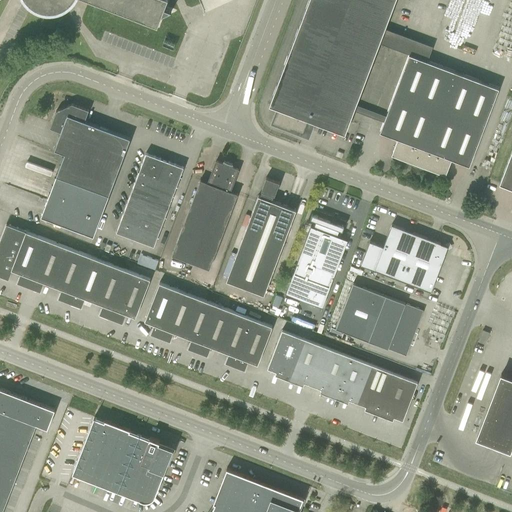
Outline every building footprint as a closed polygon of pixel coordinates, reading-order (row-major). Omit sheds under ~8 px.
[(24,0),(26,2),(28,4),(30,6),(32,7),(34,9),(36,10),(38,11),(41,12),(43,13),(46,13),(49,13),(51,13),(54,13),(56,12),(59,12),(61,11),(63,10),(66,8),(68,7),(70,5),(72,3),(73,1),(74,0),(91,0),(158,26),(162,15),(172,11),(164,8),(167,0),(24,0)] [(308,0),(269,104),(278,107),(273,122),(290,128),(291,127),(304,131),(309,119),(345,132),(395,0),(308,0)] [(356,104),(354,110),(383,121),(380,131),(398,138),(391,154),(408,160),(445,175),(451,160),(451,159),(456,160),(469,165),(471,160),(499,87),(427,60),(433,45),(385,27),(379,42),(409,53),(386,115),(356,104)] [(109,195),(130,138),(85,120),(89,109),(72,103),(57,110),(50,127),(61,131),(55,149),(65,153),(57,175),(109,195)] [(511,149),(499,184),(511,188),(511,149)] [(116,232),(154,246),(184,167),(146,152),(116,232)] [(208,182),(200,180),(172,254),(209,269),(238,194),(230,191),(238,169),(231,166),(232,164),(224,160),(223,163),(216,161),(208,182)] [(94,235),(109,195),(57,175),(42,215),(94,235)] [(258,195),(227,280),(264,294),(296,209),(272,200),(274,195),(275,195),(280,182),(266,177),(261,190),(262,191),(260,195),(258,195)] [(316,220),(314,226),(311,225),(286,293),(322,307),(348,239),(337,235),(339,229),(342,230),(344,225),(337,222),(335,227),(329,224),(331,220),(313,213),(311,218),(316,220)] [(0,239),(21,247),(27,231),(6,223),(0,239)] [(370,240),(361,264),(431,291),(448,245),(392,224),(383,246),(370,240)] [(27,231),(21,247),(15,262),(12,269),(13,269),(21,273),(17,282),(29,287),(47,239),(27,231)] [(0,239),(0,256),(15,262),(21,247),(0,239)] [(56,278),(68,247),(47,239),(29,287),(41,291),(44,282),(53,285),(56,278)] [(68,247),(56,278),(53,285),(62,288),(58,298),(70,302),(88,255),(87,254),(68,247)] [(159,260),(140,254),(137,263),(154,269),(155,270),(159,260)] [(82,307),(85,297),(94,301),(109,262),(88,255),(70,302),(82,307)] [(12,269),(15,262),(0,256),(0,275),(9,279),(13,269),(12,269)] [(150,278),(109,262),(94,301),(103,304),(99,314),(123,323),(126,313),(136,317),(150,278)] [(154,324),(150,333),(160,337),(179,289),(160,282),(145,320),(154,324)] [(353,282),(336,328),(406,355),(424,310),(353,282)] [(170,341),(174,331),(183,335),(197,296),(179,289),(160,337),(170,341)] [(198,351),(214,309),(216,304),(197,296),(183,335),(191,338),(188,347),(198,351)] [(220,349),(224,339),(235,311),(216,304),(214,309),(198,351),(208,355),(211,346),(220,349)] [(235,366),(251,323),(253,318),(235,311),(224,339),(220,349),(229,352),(225,362),(235,366)] [(253,318),(251,323),(235,366),(245,369),(249,360),(258,364),(272,325),(253,318)] [(305,338),(282,329),(268,367),(290,376),(305,338)] [(479,341),(485,344),(490,332),(483,330),(479,341)] [(313,385),(328,346),(305,338),(290,376),(313,385)] [(335,393),(336,392),(350,355),(328,346),(313,385),(335,393)] [(358,402),(358,401),(372,364),(350,355),(336,392),(335,393),(358,402)] [(372,364),(358,401),(358,402),(380,411),(395,372),(372,364)] [(380,411),(403,419),(418,381),(395,372),(380,411)] [(511,377),(501,374),(477,437),(510,449),(511,443),(511,377)] [(48,428),(55,409),(0,387),(0,511),(2,511),(36,424),(48,428)] [(72,473),(143,500),(144,500),(146,501),(148,500),(150,500),(151,499),(153,498),(154,497),(155,496),(160,482),(158,481),(170,449),(158,444),(160,440),(150,436),(149,438),(130,430),(130,429),(105,419),(105,421),(94,417),(72,473)] [(295,511),(298,505),(294,495),(249,478),(249,476),(227,467),(214,502),(215,503),(214,506),(210,511),(295,511)]
